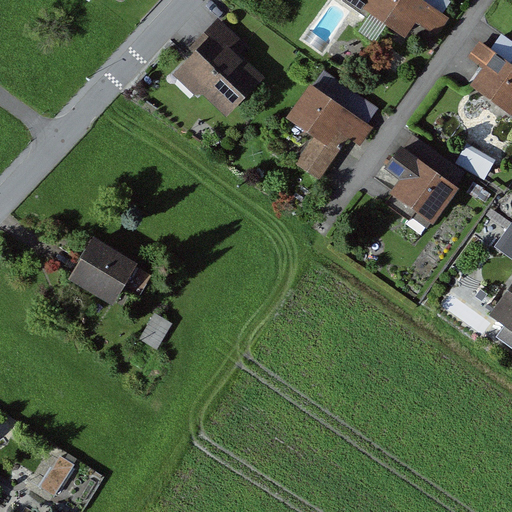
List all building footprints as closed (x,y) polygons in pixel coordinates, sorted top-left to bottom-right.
[(432,6),(423,0),(353,0),(405,41),(432,6)] [(249,45),(221,20),(174,73),(227,119),(266,76),(240,54),(249,45)] [(511,108),(511,59),(507,56),(484,87),(511,108)] [(366,122),(323,89),(298,122),(342,155),(366,122)] [(486,175),(495,157),(465,142),(456,161),(486,175)] [(471,194),(428,161),(403,193),(446,226),(471,194)] [(511,256),(511,221),(509,220),(494,246),(511,256)] [(147,260),(102,234),(79,274),(123,301),(147,260)] [(511,286),(491,316),(511,329),(511,286)] [(179,321),(162,311),(146,337),(164,347),(179,321)] [(87,471),(55,452),(42,475),(74,494),(87,471)]
